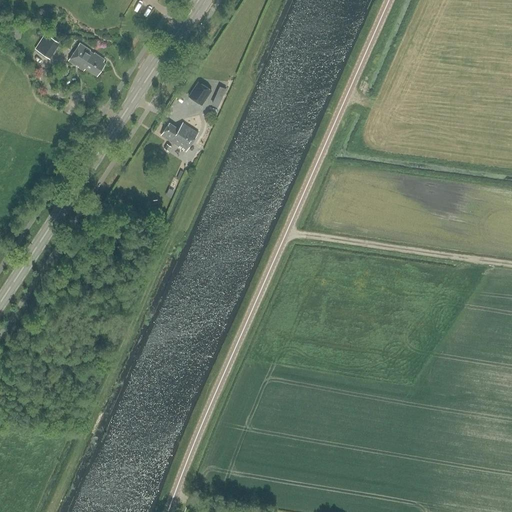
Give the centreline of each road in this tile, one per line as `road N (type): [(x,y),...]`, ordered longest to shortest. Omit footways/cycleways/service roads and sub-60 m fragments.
road 1 (unclassified): [(168,511),(389,0)]
road 2 (secondary): [(0,304),(200,0)]
road 3 (track): [(285,233),(511,265)]
